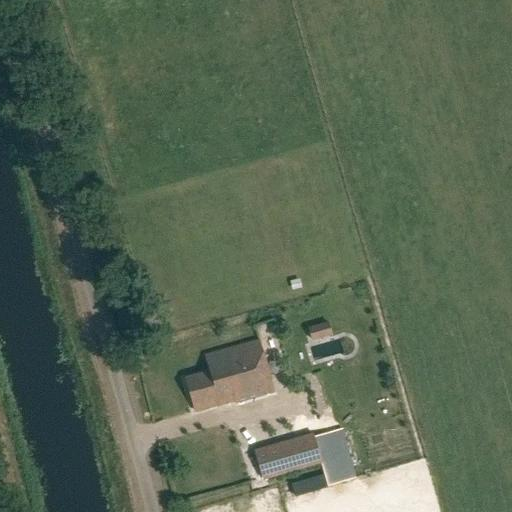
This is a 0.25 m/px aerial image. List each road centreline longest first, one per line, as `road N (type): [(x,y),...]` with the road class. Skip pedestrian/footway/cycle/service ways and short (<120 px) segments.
road 1 (track): [(93,304),(5,0)]
road 2 (unclassified): [(150,511),(93,304)]
